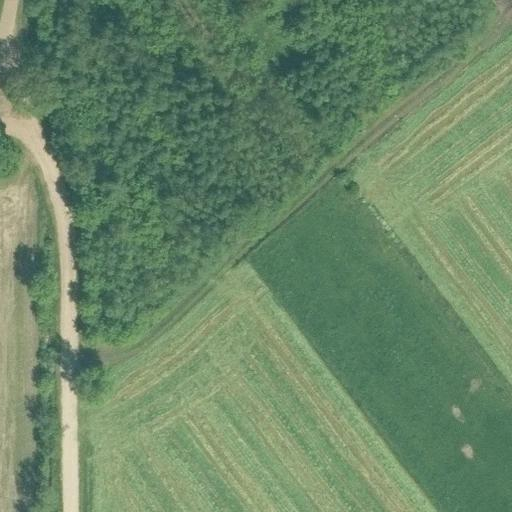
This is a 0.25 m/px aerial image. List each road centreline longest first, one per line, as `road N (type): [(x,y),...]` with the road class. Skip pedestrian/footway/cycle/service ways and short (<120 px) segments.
road 1 (track): [(510,13),(124,341),(68,346)]
road 2 (track): [(67,511),(62,217),(40,150),(0,104)]
